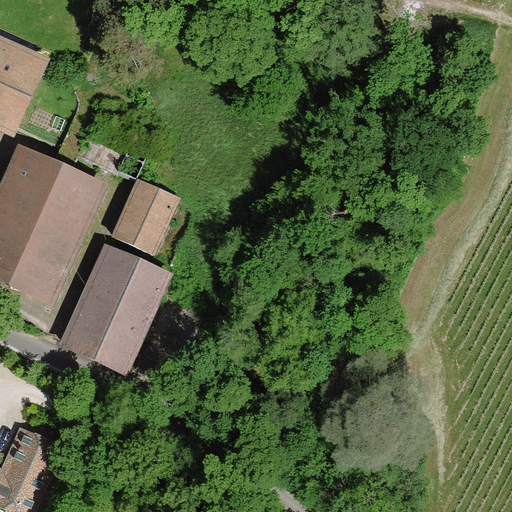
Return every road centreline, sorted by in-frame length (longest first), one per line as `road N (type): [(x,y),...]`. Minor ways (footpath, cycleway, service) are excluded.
road 1 (unclassified): [(298,511),(249,468),(132,394),(0,330)]
road 2 (track): [(173,0),(173,24),(291,0)]
